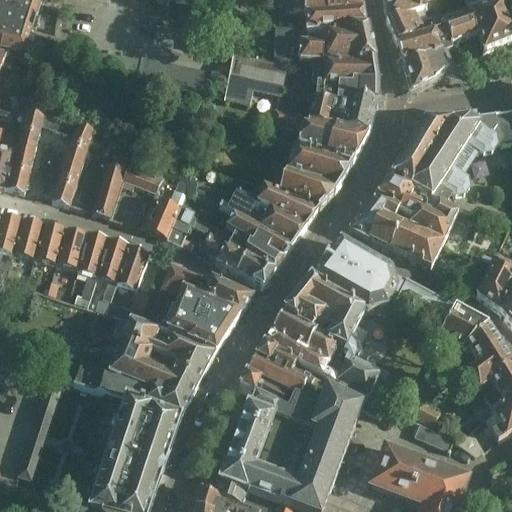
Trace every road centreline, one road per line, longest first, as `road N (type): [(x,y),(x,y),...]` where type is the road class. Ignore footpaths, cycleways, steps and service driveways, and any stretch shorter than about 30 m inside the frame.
road 1 (residential): [(271,306),(139,246),(0,208)]
road 2 (residential): [(392,117),(374,168),(271,306)]
road 3 (residential): [(271,306),(218,403),(180,511)]
road 4 (residential): [(511,85),(392,117)]
